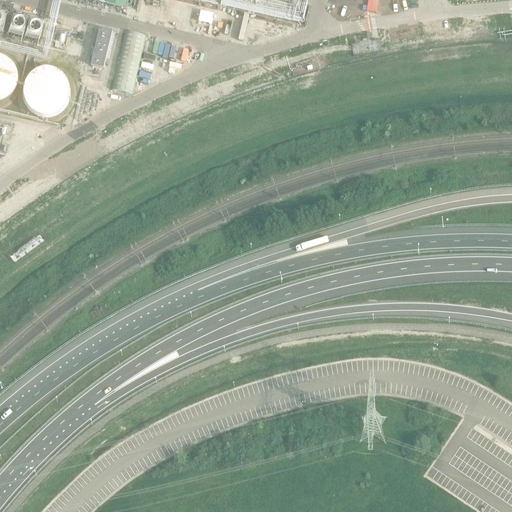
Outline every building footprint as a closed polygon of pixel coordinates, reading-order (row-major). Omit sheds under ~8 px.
[(108,0),(108,7),(128,10),(129,0),(108,0)] [(0,39),(3,40),(3,37),(17,40),(16,45),(25,47),(25,43),(38,46),(43,24),(11,18),(13,6),(0,2),(0,39)] [(108,69),(115,31),(99,28),(93,66),(108,69)] [(147,37),(126,32),(114,89),(133,94),(147,37)] [(20,76),(20,75),(20,71),(18,66),(17,63),(14,59),(10,56),(5,53),(1,52),(0,51),(0,99),(5,98),(9,96),(13,93),(16,89),(18,85),(20,80),(20,76)] [(74,90),(74,85),(72,80),(70,76),(67,73),(63,69),(59,67),(55,66),(49,65),(44,66),(40,68),(36,70),(33,73),(29,78),(28,81),(26,86),(26,90),(27,95),(28,100),(30,103),(33,107),(37,110),(41,112),(46,113),(51,114),(55,113),(59,112),(63,110),(67,107),(70,103),(72,100),(74,95),(74,90)]
